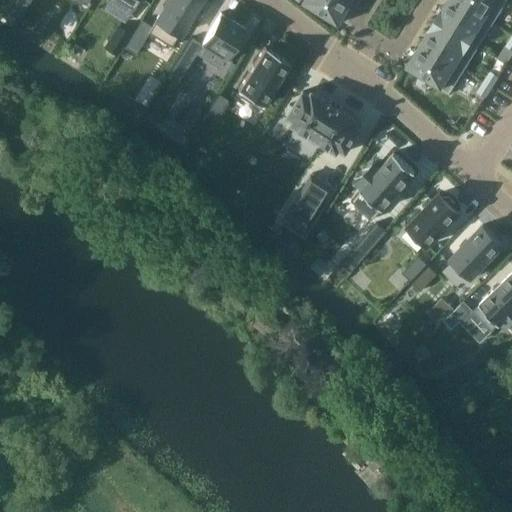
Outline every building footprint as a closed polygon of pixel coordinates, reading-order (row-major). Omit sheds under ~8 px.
[(16,0),(10,11),(20,17),(30,0),(16,0)] [(118,0),(133,9),(139,0),(118,0)] [(142,20),(124,50),(135,56),(148,34),(170,47),(199,0),(167,0),(151,26),(142,20)] [(304,0),(303,2),(339,25),(354,0),(304,0)] [(456,0),(445,0),(435,18),(470,41),(484,17),(456,0)] [(456,0),(484,17),(495,0),(456,0)] [(192,37),(166,77),(176,83),(196,51),(220,66),(231,49),(235,51),(244,36),(241,34),(245,27),(220,12),(201,43),(192,37)] [(435,18),(420,41),(456,63),(470,41),(435,18)] [(117,27),(105,47),(115,54),(128,33),(117,27)] [(420,41),(405,66),(441,88),(456,63),(420,41)] [(265,47),(235,94),(260,109),(289,62),(265,47)] [(491,71),(484,81),(492,86),(498,75),(491,71)] [(484,81),(478,92),(485,97),(492,86),(484,81)] [(303,91),(288,116),(295,120),(292,124),(337,152),(340,148),(346,152),(362,127),(355,123),(358,119),(312,91),(310,95),(303,91)] [(218,93),(205,114),(216,120),(228,100),(218,93)] [(191,103),(179,123),(189,129),(201,109),(191,103)] [(363,189),(353,202),(373,219),(416,171),(394,152),(381,168),(375,163),(357,184),(363,189)] [(311,173),(282,221),(305,236),(335,188),(311,173)] [(440,193),(408,226),(428,245),(459,212),(455,208),(455,203),(449,197),(443,197),(440,193)] [(379,225),(356,247),(367,257),(389,234),(379,225)] [(483,225),(448,261),(468,280),(503,244),(483,225)] [(419,255),(402,272),(411,281),(427,264),(419,255)] [(429,265),(412,282),(421,291),(438,273),(429,265)] [(511,272),(473,310),(492,330),(501,322),(506,328),(511,321),(511,272)] [(442,297),(428,312),(440,323),(453,308),(442,297)] [(403,418),(389,428),(416,461),(429,450),(403,418)]
